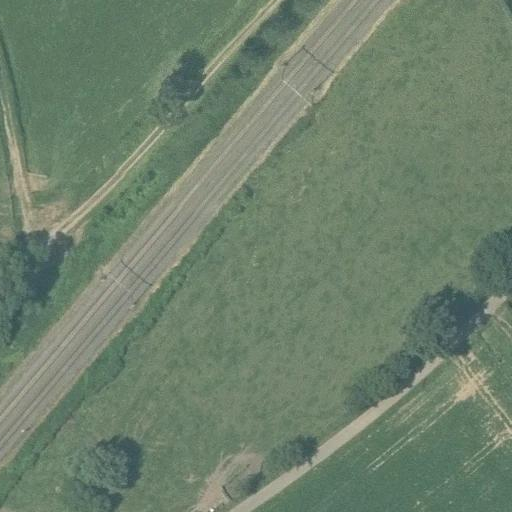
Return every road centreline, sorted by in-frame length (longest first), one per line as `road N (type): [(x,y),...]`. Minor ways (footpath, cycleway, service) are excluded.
road 1 (unclassified): [(237,511),(355,427),(511,283)]
road 2 (track): [(40,244),(100,194),(281,0)]
road 3 (track): [(0,94),(25,221),(40,244)]
